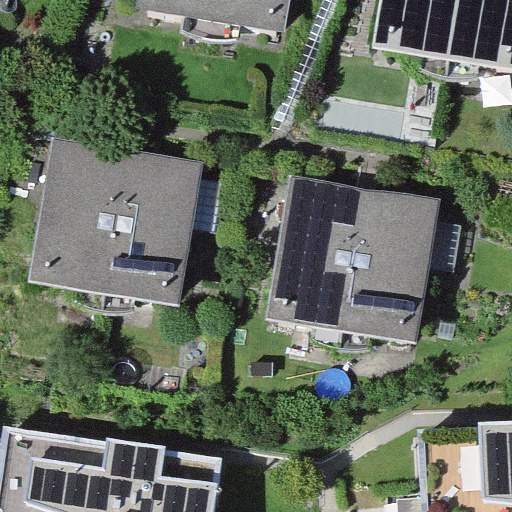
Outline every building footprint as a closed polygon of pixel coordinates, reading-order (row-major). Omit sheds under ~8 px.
[(295,0),(149,0),(145,25),(288,49),(295,0)] [(511,0),(388,0),(377,67),(511,88),(511,0)] [(208,173),(57,151),(35,301),(186,323),(208,173)] [(446,215),(295,192),(273,338),(424,360),(446,215)] [(511,511),(511,441),(415,446),(419,511),(511,511)] [(215,511),(221,474),(2,444),(0,461),(0,511),(215,511)]
